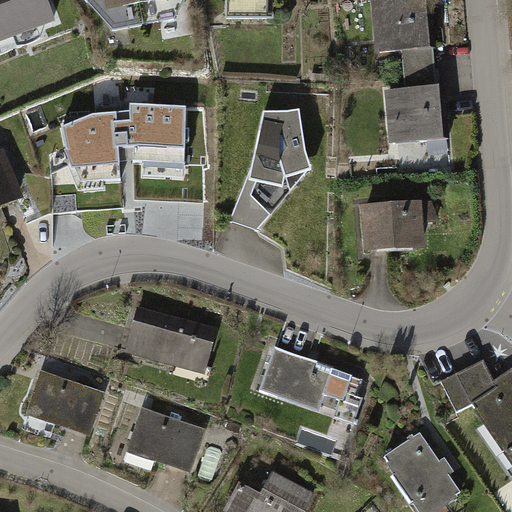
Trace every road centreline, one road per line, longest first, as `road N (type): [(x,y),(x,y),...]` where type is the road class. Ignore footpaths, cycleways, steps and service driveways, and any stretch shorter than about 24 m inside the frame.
road 1 (residential): [(482,286),(456,311),(393,328),(200,264),(151,256),(103,262),(56,281),(0,337)]
road 2 (residential): [(482,0),(500,224),(482,286)]
road 3 (residential): [(144,511),(0,456)]
